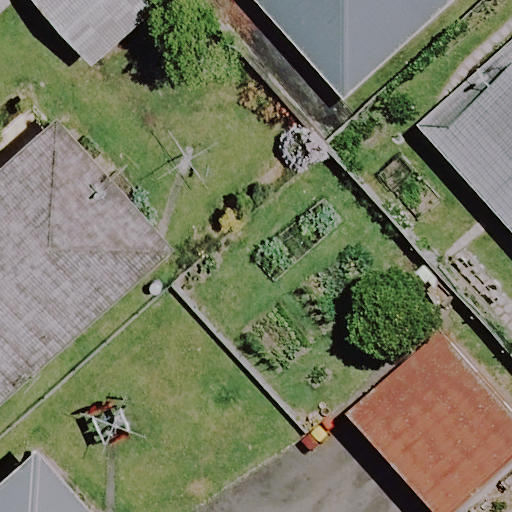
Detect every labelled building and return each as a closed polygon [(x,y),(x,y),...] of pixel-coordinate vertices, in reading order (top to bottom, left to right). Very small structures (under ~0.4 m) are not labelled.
[(157,0),(26,0),(93,66),(157,0)] [(254,0),(347,106),(468,0),(254,0)] [(511,89),(441,152),(511,233),(511,89)] [(0,404),(160,259),(46,133),(0,174),(0,404)] [(471,511),(511,478),(511,407),(455,340),(357,423),(432,511),(471,511)] [(88,511),(33,451),(0,481),(0,511),(88,511)]
